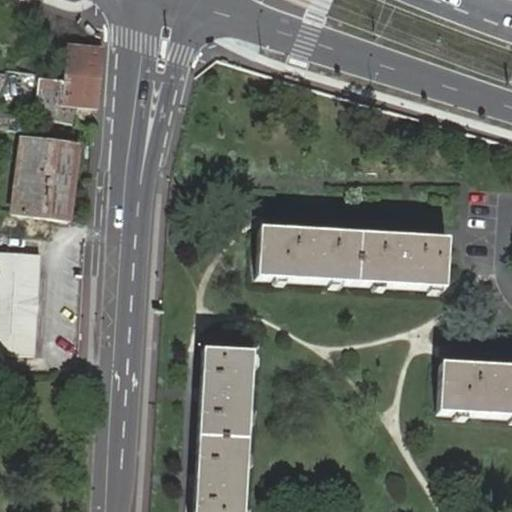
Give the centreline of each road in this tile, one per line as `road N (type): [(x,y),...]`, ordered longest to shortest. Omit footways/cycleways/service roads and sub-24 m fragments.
road 1 (secondary): [(188,2),(511,108)]
road 2 (secondary): [(106,511),(121,234)]
road 3 (secondary): [(121,234),(155,149),(188,2)]
road 4 (secondary): [(121,234),(137,0)]
